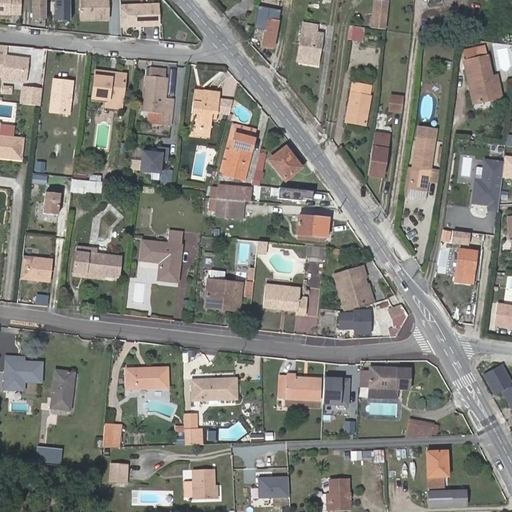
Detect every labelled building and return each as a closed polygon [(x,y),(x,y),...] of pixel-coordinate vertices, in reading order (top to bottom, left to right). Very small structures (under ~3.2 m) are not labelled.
[(0,0),(0,13),(10,14),(11,0),(0,0)] [(18,15),(19,0),(11,0),(10,14),(18,15)] [(47,18),(46,0),(34,0),(34,18),(47,18)] [(72,21),(71,0),(57,0),(57,21),(72,21)] [(111,0),(81,0),(82,20),(111,21),(111,0)] [(389,2),(376,0),(372,28),(386,30),(389,2)] [(153,5),(122,6),(123,28),(161,27),(161,9),(153,9),(153,5)] [(280,18),(280,10),(270,9),(269,17),(280,18)] [(279,21),(268,19),(263,46),(274,48),(279,21)] [(318,25),(304,23),(298,61),(317,64),(322,34),(316,33),(318,25)] [(364,27),(350,25),(348,38),(362,40),(364,27)] [(466,59),(490,55),(488,47),(464,52),(466,59)] [(495,82),(494,76),(490,55),(466,59),(470,85),(475,84),(478,101),(502,97),(499,81),(495,82)] [(28,59),(5,57),(3,74),(3,79),(25,82),(28,59)] [(450,70),(451,62),(441,60),(439,68),(450,70)] [(149,76),(166,78),(167,70),(150,68),(149,76)] [(126,79),(96,75),(94,98),(106,100),(123,102),(126,79)] [(148,112),(163,113),(164,114),(163,120),(172,121),(175,100),(166,99),(168,79),(166,78),(149,76),(146,76),(142,111),(148,112)] [(72,83),(53,81),(49,113),(69,115),(72,83)] [(352,84),(345,123),(364,126),(369,97),(368,97),(370,86),(352,84)] [(3,93),(12,94),(13,87),(4,86),(3,93)] [(40,106),(42,89),(22,86),(20,103),(40,106)] [(196,91),(195,101),(203,102),(204,92),(196,91)] [(203,102),(195,101),(193,113),(198,114),(196,131),(210,132),(212,114),(229,116),(234,101),(219,100),(220,94),(204,92),(203,102)] [(403,98),(390,96),(388,111),(401,113),(403,98)] [(123,102),(106,100),(105,107),(122,110),(123,102)] [(184,101),(175,100),(172,121),(182,122),(184,101)] [(161,124),(163,113),(148,112),(147,122),(161,124)] [(0,122),(0,156),(21,159),(23,140),(0,137),(0,124),(0,123),(0,122)] [(237,126),(237,134),(256,139),(258,132),(237,126)] [(387,135),(372,133),(367,170),(367,175),(382,177),(387,135)] [(256,139),(237,134),(236,134),(224,175),(245,180),(256,139)] [(133,146),(148,148),(149,136),(134,135),(133,146)] [(411,190),(425,191),(427,171),(431,172),(434,150),(435,138),(417,136),(411,190)] [(286,148),(270,161),(286,181),(302,168),(286,148)] [(160,175),(163,155),(143,153),(141,173),(160,175)] [(253,185),(259,186),(266,155),(261,154),(253,185)] [(511,157),(504,156),(503,162),(502,178),(511,179),(511,157)] [(503,162),(485,159),(482,181),(474,180),(471,204),(487,206),(486,212),(498,213),(502,178),(503,162)] [(164,170),(163,177),(172,179),(173,171),(164,170)] [(46,176),(32,175),(31,183),(45,184),(46,176)] [(172,179),(163,177),(162,186),(171,187),(172,179)] [(244,201),(251,202),(251,200),(252,195),(252,190),(252,188),(219,186),(218,188),(212,188),(210,198),(218,199),(244,201)] [(279,198),(313,201),(313,191),(280,188),(279,198)] [(252,195),(251,200),(265,201),(266,191),(252,190),(252,195)] [(58,217),(61,195),(46,194),(43,215),(58,217)] [(210,198),(206,198),(204,209),(217,210),(218,199),(210,198)] [(218,199),(217,210),(217,216),(242,219),(244,201),(218,199)] [(496,231),(497,215),(486,215),(485,230),(496,231)] [(298,235),(327,237),(329,219),(299,216),(298,235)] [(168,244),(142,241),(140,261),(160,263),(158,280),(178,283),(183,233),(170,231),(168,244)] [(472,234),(452,231),(450,243),(470,246),(472,234)] [(267,242),(257,241),(256,252),(266,253),(267,242)] [(456,281),(472,283),(476,252),(460,250),(456,281)] [(76,252),(74,272),(104,276),(119,277),(121,257),(96,255),(76,252)] [(53,259),(23,256),(20,278),(50,281),(53,259)] [(362,287),(367,286),(361,267),(335,275),(345,310),(367,303),(362,287)] [(220,304),(239,306),(242,283),(224,281),(225,272),(210,271),(209,279),(208,279),(204,307),(219,309),(220,304)] [(244,296),(251,297),(253,283),(246,282),(244,296)] [(263,308),(282,310),(282,307),(287,308),(287,311),(298,312),(297,315),(305,316),(307,299),(299,298),(300,289),(265,285),(263,308)] [(369,285),(367,286),(362,287),(367,303),(374,301),(369,285)] [(511,304),(498,303),(495,325),(511,327),(511,304)] [(388,329),(390,337),(396,337),(409,316),(405,310),(400,314),(402,317),(395,329),(393,327),(388,329)] [(350,321),(363,322),(365,312),(351,311),(350,321)] [(40,382),(41,362),(15,361),(15,357),(5,356),(3,388),(22,389),(22,381),(40,382)] [(511,369),(505,373),(503,370),(501,365),(484,375),(495,395),(503,391),(511,407),(511,369)] [(127,369),(127,389),(167,387),(167,368),(127,369)] [(369,371),(360,371),(359,387),(369,388),(398,389),(410,390),(411,370),(388,368),(388,372),(369,371)] [(73,373),(56,372),(52,407),(70,409),(73,373)] [(279,397),(286,397),(287,375),(280,374),(279,397)] [(287,375),(286,397),(286,399),(319,400),(321,379),(295,377),(295,375),(287,375)] [(347,406),(348,384),(340,384),(340,381),(341,379),(324,378),(323,405),(347,406)] [(193,381),(194,400),(236,398),(235,379),(193,381)] [(398,389),(369,388),(368,398),(398,399),(398,389)] [(196,414),(184,414),(184,427),(185,429),(196,428),(196,414)] [(409,419),(407,437),(431,436),(433,423),(409,419)] [(355,436),(355,421),(344,421),(344,436),(355,436)] [(115,426),(105,424),(103,448),(113,447),(115,426)] [(115,426),(113,447),(119,447),(121,426),(115,425),(115,426)] [(196,428),(185,429),(185,445),(203,444),(202,428),(196,428)] [(47,463),(48,448),(38,447),(37,462),(47,463)] [(62,449),(48,448),(47,463),(61,464),(62,449)] [(384,450),(363,451),(363,458),(374,458),(374,463),(384,462),(384,450)] [(361,451),(351,451),(351,460),(361,460),(361,451)] [(429,487),(443,486),(443,476),(448,476),(447,451),(427,451),(429,487)] [(109,483),(127,483),(128,465),(110,464),(109,483)] [(215,498),(214,486),(214,470),(194,471),(194,482),(195,499),(215,498)] [(330,496),(330,510),(349,510),(348,479),(330,480),(330,496)] [(194,482),(185,482),(186,499),(195,499),(194,482)] [(429,492),(429,508),(467,506),(466,491),(429,492)]
